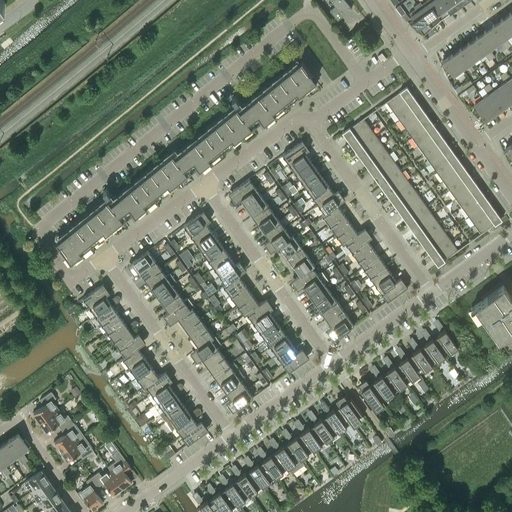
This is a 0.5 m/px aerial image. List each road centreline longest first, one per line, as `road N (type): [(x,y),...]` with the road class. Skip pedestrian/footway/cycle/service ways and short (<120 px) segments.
road 1 (residential): [(363,83),(306,11),(45,222),(37,233),(69,280),(103,256)]
road 2 (track): [(262,0),(18,198),(37,233)]
road 3 (residential): [(231,435),(103,256)]
road 4 (residential): [(331,364),(205,184)]
road 5 (residential): [(430,292),(308,121)]
road 6 (residential): [(0,433),(19,419),(83,511)]
road 7 (residential): [(125,511),(231,435)]
road 8 (residential): [(103,256),(205,184)]
road 9 (residential): [(231,435),(331,364)]
road 10 (residential): [(331,364),(430,292)]
road 11 (residential): [(205,184),(268,136),(308,121)]
